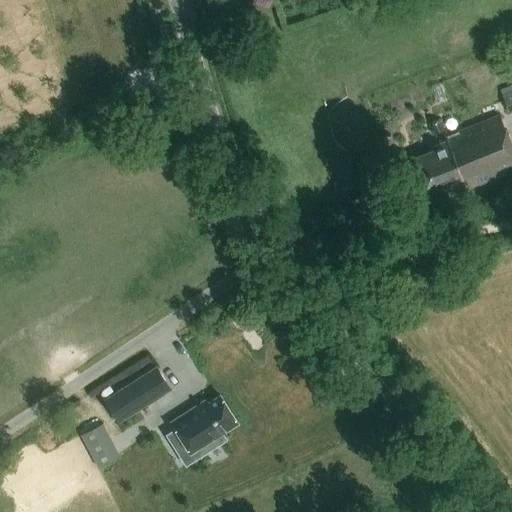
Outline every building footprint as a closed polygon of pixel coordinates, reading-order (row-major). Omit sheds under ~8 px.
[(511,92),(502,97),(509,114),(511,112),(511,92)] [(431,146),(432,151),(414,158),(428,193),(451,184),(451,186),(463,181),(465,187),(511,167),(511,147),(499,115),(445,137),(446,140),(431,146)] [(430,124),(434,134),(444,130),(440,120),(430,124)] [(119,424),(171,392),(157,369),(105,402),(119,424)] [(196,408),(172,424),(196,459),(226,440),(222,433),(237,423),(220,397),(198,412),(196,408)] [(103,424),(81,435),(99,468),(112,461),(100,440),(109,436),(103,424)]
